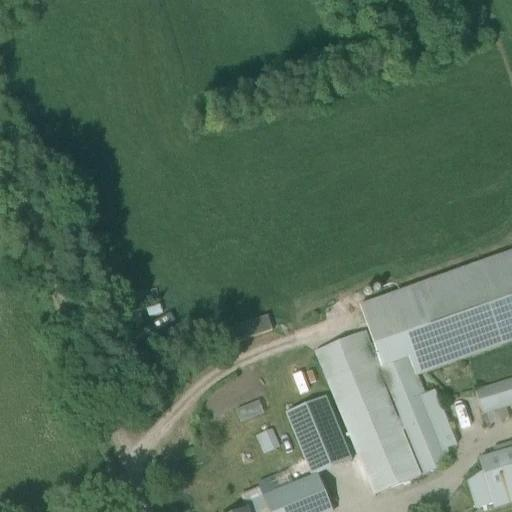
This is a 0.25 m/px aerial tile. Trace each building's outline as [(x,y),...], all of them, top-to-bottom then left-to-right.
[(511,342),(511,252),(360,307),(375,347),(368,350),(361,334),(315,353),(374,496),(421,477),(401,431),(406,429),(425,475),(447,466),(441,452),(457,445),(435,391),(423,396),(415,377),(511,342)] [(255,321),(219,334),(224,348),(273,331),(269,321),(268,317),(255,321)] [(511,380),(476,392),(483,414),(486,414),(500,409),(511,405),(511,380)] [(343,444),(322,393),(308,398),(310,404),(288,413),(306,459),(343,444)] [(262,434),(269,452),(279,448),(272,430),(262,434)] [(483,474),(470,482),(477,507),(492,504),(493,507),(511,501),(511,442),(493,449),(495,456),(479,461),(483,474)] [(332,511),(325,494),(317,476),(264,498),(269,509),(262,511),(247,511),(243,511),(332,511)]
